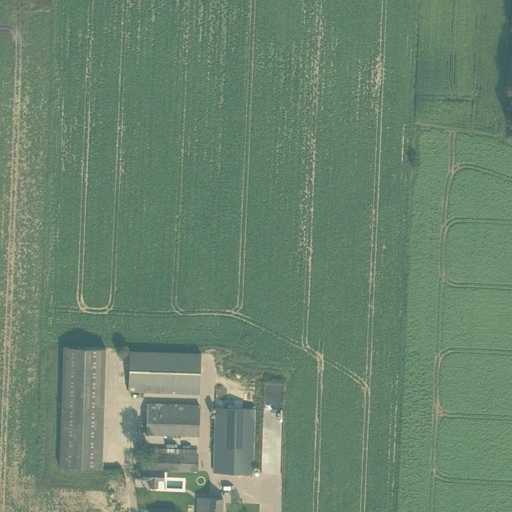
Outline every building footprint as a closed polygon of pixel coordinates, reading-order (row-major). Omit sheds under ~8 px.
[(107,466),(109,346),(65,345),(63,418),(62,418),(61,465),(107,466)] [(134,349),(133,391),(205,392),(206,351),(134,349)] [(203,434),(203,402),(150,402),(149,418),(146,418),(146,434),(203,434)] [(215,407),(213,472),(253,473),(254,408),(215,407)] [(145,471),(145,474),(149,474),(149,471),(197,472),(198,450),(152,449),(152,452),(145,452),(144,471),(145,471)] [(221,511),(222,498),(198,497),(197,511),(221,511)]
